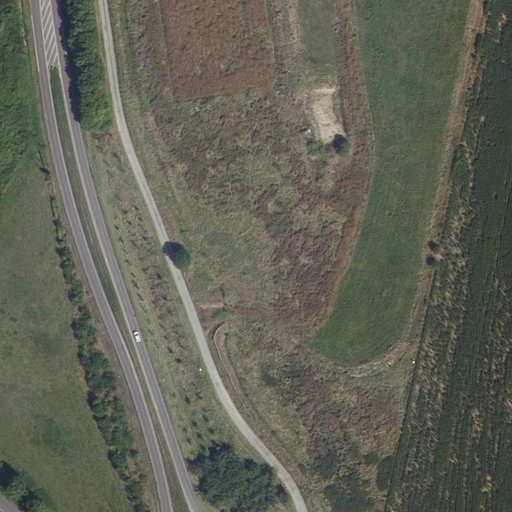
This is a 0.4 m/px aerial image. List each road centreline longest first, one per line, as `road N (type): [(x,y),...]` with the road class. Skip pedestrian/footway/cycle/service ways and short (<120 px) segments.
road 1 (track): [(302,511),(215,383),(125,136),(102,0)]
road 2 (primary): [(197,511),(100,228),(54,0)]
road 3 (primary): [(38,0),(61,172),(142,404),(168,511)]
road 4 (track): [(194,323),(240,313),(298,329),(326,314),(364,176),(344,0)]
road 5 (track): [(250,73),(300,121),(324,182),(358,201)]
